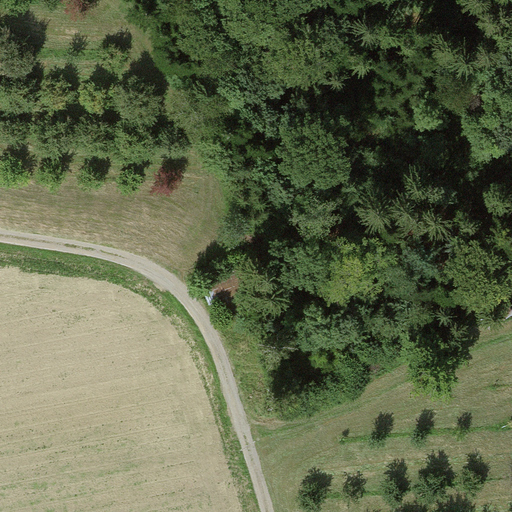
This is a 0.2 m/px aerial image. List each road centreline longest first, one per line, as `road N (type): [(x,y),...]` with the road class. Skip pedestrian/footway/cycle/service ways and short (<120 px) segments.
road 1 (track): [(0,237),(116,255),(180,289),(210,328),(269,511)]
road 2 (track): [(241,412),(268,424),(295,421),(511,328)]
